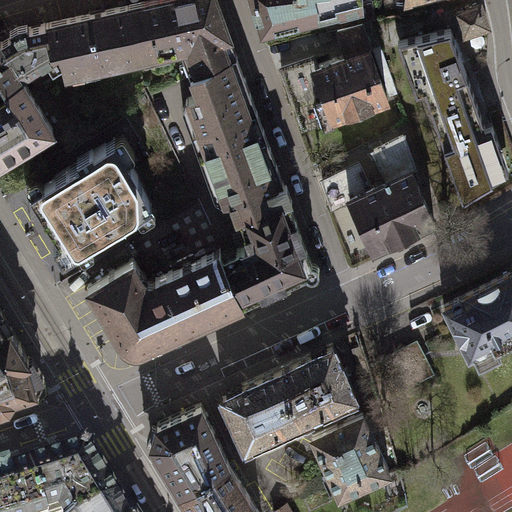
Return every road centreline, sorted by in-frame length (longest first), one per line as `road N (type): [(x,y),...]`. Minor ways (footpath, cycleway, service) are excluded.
road 1 (residential): [(346,299),(239,0)]
road 2 (residential): [(346,299),(95,408)]
road 3 (unclassified): [(0,253),(95,408)]
road 4 (residential): [(511,223),(346,299)]
road 5 (unclassified): [(95,408),(159,511)]
